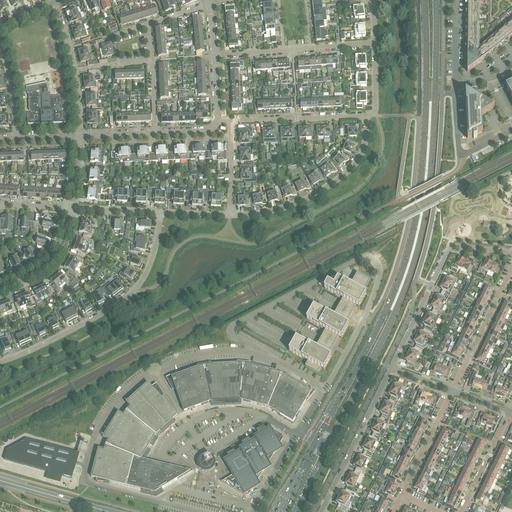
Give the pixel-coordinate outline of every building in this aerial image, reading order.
[(0,0),(4,9),(8,7),(5,0),(0,0)] [(88,1),(92,11),(93,13),(96,12),(96,13),(99,12),(100,11),(99,8),(97,8),(93,0),(89,0),(89,1),(88,1)] [(100,0),(102,4),(101,4),(104,10),(111,7),(109,1),(107,2),(106,0),(100,0)] [(175,5),(174,1),(173,0),(165,0),(166,1),(162,2),(165,12),(172,10),(171,7),(175,5)] [(467,73),(483,60),(511,36),(511,21),(497,33),(491,39),(492,41),(477,54),(477,34),(479,34),(480,25),(479,0),(468,0),(468,35),(467,73)] [(147,3),(151,16),(158,14),(155,4),(151,6),(150,2),(147,3)] [(145,18),(151,16),(147,3),(145,4),(146,7),(142,8),(145,18)] [(353,7),(354,13),(364,12),(364,8),(363,8),(363,6),(356,7),(356,3),(349,4),(350,8),(353,7)] [(69,7),(69,8),(69,7),(70,6),(71,10),(65,12),(66,13),(65,13),(67,17),(67,18),(76,14),(79,13),(78,13),(77,9),(76,7),(74,6),(72,5),(70,6),(69,7)] [(139,20),(145,18),(142,8),(139,9),(138,6),(135,7),(139,20)] [(133,22),(139,20),(135,7),(133,7),(134,11),(130,12),(133,22)] [(123,10),(127,23),(133,22),(130,12),(127,13),(126,9),(123,10)] [(121,25),(127,23),(123,10),(120,11),(122,15),(118,16),(121,25)] [(365,18),(364,12),(354,13),(354,17),(355,17),(355,19),(350,19),(351,22),(358,22),(357,19),(365,18)] [(76,14),(67,18),(68,22),(69,22),(70,23),(75,21),(76,24),(83,21),(82,18),(79,13),(76,14)] [(85,21),(83,21),(76,24),(77,27),(72,28),(72,29),(71,30),(72,34),(73,34),(82,32),(86,30),(84,25),(86,24),(85,21)] [(358,22),(351,22),(351,26),(355,26),(355,27),(355,32),(365,31),(365,25),(358,25),(358,22)] [(86,30),(82,32),(73,34),(73,35),(74,39),(75,39),(75,40),(84,37),(83,36),(87,35),(86,30)] [(79,57),(88,55),(87,52),(90,51),(89,49),(90,48),(89,43),(83,45),(83,48),(84,48),(84,49),(78,51),(78,52),(77,52),(79,57)] [(90,54),(88,55),(79,57),(79,62),(80,61),(81,63),(87,61),(87,63),(92,62),(90,54)] [(332,57),(333,65),(336,65),(337,67),(341,67),(340,63),(338,63),(338,55),(334,55),(334,57),(332,57)] [(304,67),(303,59),(300,59),(300,57),(298,57),(298,64),(295,64),(296,71),(299,71),(304,70),(304,67)] [(284,61),(284,69),(288,69),(288,71),(293,70),(292,63),(290,63),(289,60),(284,61)] [(235,62),(235,65),(230,65),(231,71),(240,70),(240,66),(244,66),(243,61),(235,62)] [(256,71),(261,71),(261,62),(255,63),(255,68),(252,68),(253,74),(257,73),(256,71)] [(366,62),(356,62),(356,66),(356,68),(352,68),(352,71),(359,71),(359,68),(366,68),(366,62)] [(95,75),(95,70),(88,71),(89,74),(89,76),(83,77),(83,78),(82,78),(83,83),(83,82),(83,83),(93,82),(95,81),(100,80),(100,75),(95,75)] [(126,71),(126,80),(143,79),(143,71),(126,71)] [(356,81),(367,80),(366,74),(359,74),(359,71),(352,71),(352,75),(356,75),(356,76),(353,76),(353,80),(356,80),(356,81)] [(118,85),(117,80),(120,80),(120,72),(114,72),(114,76),(112,76),(112,85),(118,85)] [(367,80),(356,81),(356,85),(357,85),(357,86),(350,86),(350,90),(353,90),(360,90),(359,87),(367,86),(367,80)] [(91,91),(98,90),(97,87),(96,87),(95,81),(93,82),(83,83),(84,88),(85,88),(85,89),(91,88),(91,91)] [(29,124),(40,124),(40,125),(52,124),(52,123),(64,123),(64,122),(65,122),(65,121),(65,112),(61,112),(60,110),(62,110),(63,109),(63,108),(63,99),(59,99),(59,96),(50,96),(49,93),(48,93),(48,91),(46,82),(26,87),(27,94),(29,93),(29,100),(28,100),(28,110),(29,110),(29,111),(30,111),(31,111),(31,113),(27,113),(27,122),(27,123),(28,123),(28,124),(29,124)] [(91,91),(92,94),(85,94),(85,95),(84,96),(85,100),(95,100),(98,99),(99,99),(98,90),(91,91)] [(360,90),(353,90),(353,96),(356,96),(356,99),(367,99),(367,93),(360,93),(360,90)] [(465,93),(466,104),(468,140),(473,137),(474,139),(477,137),(477,135),(483,132),(482,116),(494,108),(477,99),(477,95),(471,95),(471,96),(465,93)] [(334,97),(335,99),(335,107),(335,109),(337,109),(337,107),(341,107),(341,105),(344,105),(344,99),(344,97),(344,96),(334,97)] [(292,109),(292,104),(295,104),(295,97),(286,98),(286,101),(286,109),(287,109),(287,111),(290,110),(290,109),(292,109)] [(297,105),(301,105),(301,109),(306,108),(306,100),(303,100),(303,97),(297,98),(297,105)] [(93,109),(101,108),(101,105),(98,105),(98,99),(95,100),(85,100),(85,101),(85,105),(86,105),(86,106),(92,106),(93,109)] [(367,103),(367,99),(356,99),(356,109),(363,108),(363,105),(366,105),(366,103),(367,103)] [(263,102),(258,102),(258,101),(254,101),(254,110),(258,109),(258,110),(263,110),(263,102)] [(86,119),(96,118),(100,118),(99,112),(101,112),(101,108),(93,109),(93,112),(87,112),(87,113),(85,113),(86,118),(86,119)] [(0,120),(8,120),(8,116),(7,116),(7,114),(1,115),(1,111),(0,111),(0,120)] [(99,124),(98,122),(99,121),(99,122),(100,122),(100,118),(96,118),(86,119),(86,123),(87,123),(87,124),(93,124),(93,127),(92,127),(93,128),(95,128),(97,127),(98,125),(99,124)] [(8,121),(8,120),(0,120),(0,130),(1,130),(1,127),(7,126),(7,125),(9,125),(8,121)] [(357,137),(357,131),(358,128),(358,125),(349,125),(350,129),(349,129),(349,137),(357,137)] [(317,134),(315,134),(315,140),(315,145),(318,145),(318,137),(324,137),(323,126),(319,127),(320,128),(317,128),(317,134)] [(323,126),(324,137),(330,137),(330,143),(334,143),(334,133),(330,133),(330,127),(327,127),(323,126)] [(299,135),(297,135),(297,141),(297,143),(300,143),(300,138),(306,138),(305,127),(301,128),(302,128),(299,128),(299,135)] [(312,141),(315,140),(315,134),(312,134),(312,128),(309,128),(309,127),(305,127),(306,138),(312,137),(312,141)] [(239,134),(239,138),(249,137),(252,137),(252,128),(246,128),(246,131),(240,132),(240,134),(239,134)] [(264,144),(264,142),(270,142),(270,139),(269,128),(265,129),(266,130),(263,130),(264,136),(261,136),(261,145),(264,144)] [(276,142),(279,142),(279,136),(276,136),(276,129),(274,129),(269,128),(270,139),(270,142),(276,142)] [(281,135),(279,136),(279,142),(279,144),(282,144),(282,141),(288,141),(288,138),(287,128),(283,128),(284,129),(281,129),(281,135)] [(292,141),(297,141),(297,135),(294,135),(294,129),(291,129),(291,128),(287,128),(288,138),(291,138),(292,141)] [(246,147),(253,146),(257,146),(257,143),(249,143),(249,137),(239,138),(239,142),(240,142),(240,144),(246,144),(246,147)] [(351,154),(353,148),(356,146),(357,144),(358,144),(349,140),(348,144),(347,144),(344,151),(351,154)] [(198,157),(198,145),(195,146),(192,147),(193,153),(189,153),(189,160),(194,159),(196,157),(198,157)] [(198,145),(198,157),(204,156),(204,159),(208,159),(208,152),(204,153),(204,146),(202,146),(202,145),(198,145)] [(211,156),(217,156),(217,145),(213,145),(213,146),(211,146),(211,152),(208,152),(208,159),(211,159),(211,156)] [(220,145),(217,145),(217,156),(220,156),(221,158),(223,158),(223,160),(227,160),(226,152),(223,152),(223,145),(220,145)] [(171,160),(174,160),(180,160),(180,157),(179,146),(176,146),(176,147),(174,147),(174,154),(170,154),(171,160)] [(189,160),(189,153),(186,153),(185,147),(183,147),(183,146),(179,146),(180,157),(180,160),(186,160),(189,160)] [(253,149),(253,146),(246,147),(247,149),(240,150),(240,152),(239,156),(250,155),(253,155),(253,149)] [(161,158),(161,147),(157,147),(157,148),(155,148),(155,155),(152,155),(152,161),(158,161),(158,158),(161,158)] [(161,147),(161,158),(161,161),(171,160),(170,154),(167,154),(167,148),(164,148),(164,147),(161,147)] [(118,160),(124,159),(124,148),(120,149),(118,149),(118,156),(115,156),(115,163),(119,162),(118,160)] [(134,162),(133,155),(130,156),(130,149),(127,149),(127,148),(124,148),(124,159),(124,162),(130,162),(134,162)] [(143,159),(142,148),(139,148),(139,149),(136,149),(137,155),(133,155),(134,162),(143,162),(143,159)] [(152,161),(152,155),(148,155),(148,148),(146,148),(142,148),(143,159),(143,162),(147,161),(152,161)] [(31,161),(37,161),(36,153),(33,153),(33,152),(27,152),(28,161),(31,161)] [(339,156),(334,161),(339,167),(344,163),(346,162),(349,160),(343,154),(340,157),(339,156)] [(253,155),(250,155),(239,156),(240,160),(241,160),(241,162),(247,162),(247,164),(253,164),(253,161),(253,155)] [(97,162),(96,166),(103,166),(103,163),(103,157),(89,156),(89,160),(90,160),(90,162),(97,162)] [(251,173),(254,173),(253,164),(247,164),(247,167),(241,168),(241,170),(240,170),(240,174),(251,173)] [(327,177),(331,173),(334,173),(337,171),(332,164),(328,167),(328,166),(322,170),(327,177)] [(103,166),(96,166),(96,169),(90,169),(89,171),(88,175),(99,175),(102,176),(103,172),(104,172),(104,170),(105,166),(103,166)] [(248,182),(254,182),(254,173),(251,173),(240,174),(241,178),(241,180),(248,180),(248,182)] [(316,174),(309,178),(313,185),(319,182),(322,182),(324,181),(325,181),(320,173),(316,175),(316,174)] [(99,175),(88,175),(88,178),(89,178),(89,181),(95,181),(95,185),(101,185),(103,185),(105,185),(105,181),(102,181),(103,179),(99,177),(99,175)] [(303,182),(296,185),(300,192),(305,190),(308,190),(311,189),(307,181),(303,182)] [(4,185),(4,196),(10,196),(11,186),(12,186),(12,183),(10,183),(9,186),(4,185)] [(101,185),(95,185),(95,188),(88,187),(88,190),(87,189),(87,193),(98,194),(98,189),(103,189),(103,185),(101,185)] [(11,186),(10,196),(16,196),(17,190),(19,190),(19,186),(12,186),(11,186)] [(22,197),(29,197),(29,187),(28,187),(21,186),(21,190),(23,190),(22,197)] [(48,198),(54,199),(55,189),(56,189),(56,186),(54,186),(54,188),(48,188),(48,198)] [(61,189),(56,189),(55,189),(54,199),(61,199),(61,193),(63,193),(63,186),(61,186),(61,189)] [(117,187),(117,190),(113,190),(112,197),(113,197),(113,196),(115,197),(115,198),(117,198),(117,201),(122,202),(122,190),(122,188),(117,187)] [(289,188),(282,190),(285,198),(291,196),(294,196),(297,195),(294,187),(290,189),(289,188)] [(147,198),(150,198),(151,188),(148,188),(147,192),(141,191),(140,203),(145,203),(145,199),(147,199),(147,198)] [(154,203),(159,204),(160,192),(153,192),(154,188),(151,188),(150,198),(153,198),(153,200),(154,200),(154,203)] [(166,193),(160,192),(159,204),(164,204),(164,200),(166,200),(166,199),(169,199),(169,189),(166,189),(166,193)] [(178,193),(179,189),(169,189),(169,199),(172,199),(172,200),(173,201),(173,204),(178,205),(178,193)] [(184,200),(188,200),(188,194),(188,190),(179,189),(178,193),(178,205),(183,205),(183,201),(184,201),(184,200)] [(279,189),(268,192),(270,202),(276,201),(279,201),(282,201),(279,190),(279,189)] [(128,197),(131,197),(132,191),(122,190),(122,202),(127,202),(127,198),(128,198),(128,197)] [(141,191),(132,191),(131,197),(134,198),(134,199),(136,199),(135,202),(140,203),(141,191)] [(197,191),(197,194),(197,206),(202,206),(202,202),(203,202),(203,201),(206,201),(207,191),(197,191)] [(211,206),(215,207),(216,195),(210,195),(210,191),(207,191),(206,201),(210,201),(209,202),(211,203),(211,206)] [(191,201),(192,202),(192,205),(197,206),(197,194),(188,194),(188,200),(191,200),(191,201)] [(261,196),(254,197),(255,205),(261,204),(264,205),(267,205),(266,196),(261,196)] [(247,198),(239,198),(239,206),(245,206),(248,207),(251,208),(251,199),(247,199),(247,198)] [(0,230),(12,231),(13,225),(12,225),(12,216),(7,216),(7,217),(1,216),(1,220),(0,220),(0,230)] [(26,229),(27,227),(31,228),(30,231),(33,232),(34,229),(35,222),(31,222),(31,223),(27,223),(27,219),(26,219),(26,217),(23,217),(22,219),(21,219),(21,221),(19,221),(19,226),(21,226),(20,228),(26,229)] [(42,221),(37,221),(37,222),(35,222),(34,229),(33,232),(37,233),(38,225),(42,225),(42,226),(41,227),(44,227),(43,229),(48,230),(48,228),(51,228),(51,227),(53,227),(53,224),(52,224),(52,222),(50,222),(50,220),(49,219),(48,217),(46,219),(45,219),(44,221),(42,221)] [(81,226),(91,228),(91,225),(94,226),(95,224),(91,218),(88,220),(89,221),(88,221),(85,221),(85,220),(81,219),(81,222),(82,223),(81,226)] [(124,227),(120,227),(121,220),(119,220),(119,219),(113,219),(113,223),(114,223),(114,230),(120,230),(120,234),(119,234),(123,235),(124,227)] [(135,230),(143,231),(143,228),(150,229),(150,227),(151,227),(152,221),(148,221),(148,222),(141,221),(138,221),(138,225),(136,224),(135,230)] [(91,228),(81,226),(80,229),(79,229),(78,232),(82,233),(82,232),(85,233),(84,236),(91,238),(93,232),(90,232),(91,228)] [(45,236),(45,237),(45,236),(37,233),(35,239),(36,240),(35,243),(38,244),(37,246),(41,247),(42,245),(44,246),(45,245),(46,245),(47,242),(46,242),(46,240),(44,239),(45,236)] [(138,237),(137,243),(148,246),(149,241),(148,241),(148,239),(141,237),(142,234),(136,233),(135,236),(138,237)] [(91,246),(93,241),(84,238),(83,241),(80,240),(80,239),(77,238),(76,241),(75,244),(85,248),(88,249),(89,246),(89,245),(91,246)] [(147,250),(148,246),(137,243),(134,242),(133,246),(132,246),(130,251),(137,253),(138,250),(145,251),(145,250),(147,250)] [(85,248),(75,244),(74,248),(73,247),(72,250),(76,251),(79,252),(78,255),(85,257),(87,252),(88,249),(85,248)] [(35,253),(36,253),(31,246),(26,249),(27,251),(24,253),(25,255),(24,256),(26,260),(28,259),(29,260),(30,260),(31,261),(34,259),(33,258),(34,257),(33,255),(35,253)] [(142,261),(135,259),(136,256),(129,252),(127,256),(129,257),(128,259),(129,259),(131,260),(130,264),(136,266),(136,267),(140,269),(142,264),(141,263),(142,261)] [(21,261),(21,262),(18,253),(11,256),(12,258),(10,259),(11,261),(9,262),(11,266),(13,266),(14,268),(15,267),(16,269),(19,267),(18,266),(19,265),(18,263),(21,261)] [(69,259),(68,262),(76,267),(79,262),(82,263),(83,261),(77,257),(76,260),(73,258),(70,256),(69,259)] [(461,268),(466,259),(464,259),(464,260),(459,258),(457,261),(455,260),(452,266),(458,269),(458,267),(461,268)] [(466,259),(461,268),(470,273),(473,266),(470,265),(471,263),(469,263),(469,262),(467,260),(466,259)] [(487,273),(488,271),(493,262),(491,261),(491,263),(486,260),(485,264),(482,262),(477,271),(481,273),(482,270),(487,273)] [(76,267),(68,262),(66,265),(65,265),(64,267),(67,269),(70,270),(68,273),(75,277),(78,272),(74,270),(76,267)] [(493,262),(488,271),(497,275),(500,269),(497,268),(498,266),(496,265),(496,264),(494,263),(493,262)] [(119,275),(124,279),(126,276),(132,280),(133,278),(134,279),(137,274),(133,272),(133,273),(127,269),(123,274),(121,272),(119,275)] [(58,275),(55,277),(62,285),(64,282),(66,284),(69,282),(74,288),(79,284),(72,278),(70,280),(66,275),(64,277),(62,275),(59,272),(57,274),(58,275)] [(366,295),(363,293),(370,280),(357,273),(350,286),(338,279),(334,285),(328,281),(324,288),(343,299),(338,308),(351,315),(356,306),(359,308),(361,305),(366,295)] [(445,277),(443,283),(451,287),(453,288),(458,279),(450,275),(449,278),(448,278),(447,278),(445,277)] [(59,287),(62,285),(55,277),(53,279),(52,279),(50,281),(52,283),(54,285),(52,287),(57,293),(56,293),(57,295),(60,292),(59,291),(61,289),(59,287)] [(110,283),(119,294),(122,291),(121,290),(123,289),(119,284),(121,282),(117,277),(110,283)] [(110,283),(107,285),(102,288),(106,293),(108,291),(113,297),(114,296),(115,297),(119,294),(110,283)] [(451,287),(443,283),(440,288),(442,289),(442,290),(441,293),(449,297),(451,298),(452,296),(450,295),(451,293),(453,288),(451,287)] [(483,291),(492,295),(492,294),(493,291),(493,289),(489,287),(490,285),(488,283),(486,283),(485,284),(483,283),(480,289),(481,290),(483,291)] [(39,288),(43,297),(47,295),(48,298),(53,295),(50,289),(47,290),(46,287),(44,284),(42,285),(42,286),(39,288)] [(41,298),(43,297),(39,288),(36,289),(35,288),(33,290),(34,293),(35,293),(36,296),(33,297),(37,303),(41,301),(41,298)] [(104,303),(100,296),(104,294),(100,288),(96,290),(96,291),(97,290),(99,294),(93,297),(96,303),(95,304),(98,307),(103,305),(102,303),(104,303)] [(492,295),(483,291),(481,290),(479,294),(481,296),(489,299),(489,298),(492,295)] [(24,294),(21,296),(25,305),(28,304),(29,307),(31,307),(35,306),(32,298),(29,299),(28,296),(27,292),(24,293),(24,294)] [(451,298),(449,297),(441,293),(440,296),(439,296),(438,296),(436,295),(434,301),(442,305),(445,306),(445,305),(446,306),(447,305),(446,303),(448,298),(450,299),(451,298)] [(478,300),(487,305),(487,304),(488,301),(489,299),(481,296),(479,294),(478,294),(476,299),(478,300)] [(25,305),(21,296),(18,297),(18,296),(15,297),(16,301),(17,301),(18,303),(15,305),(18,311),(22,309),(23,308),(26,307),(25,305)] [(7,315),(13,313),(16,312),(13,305),(11,306),(10,303),(8,300),(6,301),(6,302),(3,303),(6,312),(7,315)] [(487,305),(478,300),(476,305),(484,309),(485,308),(487,305)] [(511,301),(510,300),(509,303),(504,301),(503,302),(501,305),(510,310),(511,310),(511,301)] [(76,303),(79,308),(82,307),(85,313),(87,312),(88,313),(93,310),(91,306),(90,307),(86,301),(81,304),(79,301),(76,303)] [(445,306),(442,305),(434,301),(431,306),(433,307),(433,308),(434,308),(432,311),(440,315),(443,309),(445,306)] [(67,311),(72,321),(76,319),(76,318),(78,317),(74,311),(77,309),(74,303),(70,305),(71,305),(73,308),(67,311)] [(471,309),(474,310),(482,314),(483,314),(483,310),(484,309),(476,305),(475,308),(472,306),(472,307),(470,307),(469,308),(471,308),(471,309)] [(500,309),(499,311),(507,314),(510,310),(501,305),(501,306),(500,309)] [(320,339),(333,347),(333,346),(338,337),(342,339),(348,327),(349,326),(346,324),(351,315),(338,308),(333,317),(314,307),(307,320),(325,330),(320,339)] [(482,315),(482,314),(474,310),(471,309),(468,313),(471,315),(479,319),(480,317),(482,315)] [(72,321),(67,311),(62,314),(60,310),(57,312),(60,318),(63,317),(66,323),(68,322),(68,323),(72,321)] [(429,314),(428,313),(425,319),(434,323),(436,324),(440,315),(432,311),(431,314),(430,314),(429,314)] [(505,319),(507,314),(499,311),(499,312),(496,315),(505,319)] [(58,327),(55,321),(58,319),(55,313),(51,314),(51,315),(52,315),(54,318),(48,321),(51,327),(50,328),(52,332),(57,329),(57,328),(58,327)] [(468,313),(466,318),(478,324),(479,320),(479,319),(471,315),(468,313)] [(495,319),(495,320),(503,324),(505,319),(496,315),(496,316),(495,319)] [(477,325),(478,324),(466,318),(463,323),(474,329),(475,327),(477,325)] [(425,319),(423,324),(424,325),(424,326),(425,326),(424,329),(431,333),(436,324),(434,323),(425,319)] [(503,324),(495,320),(494,322),(492,324),(492,325),(500,329),(503,330),(505,325),(503,324)] [(39,321),(34,324),(33,324),(34,324),(34,323),(30,325),(33,332),(36,330),(39,336),(41,336),(42,337),(47,334),(45,330),(44,331),(39,321)] [(474,330),(474,329),(463,323),(461,328),(473,334),(473,333),(474,330)] [(491,329),(490,330),(498,334),(500,329),(492,325),(491,325),(491,329)] [(21,334),(26,344),(30,342),(29,341),(31,340),(28,334),(31,333),(28,326),(25,327),(25,328),(27,331),(21,334)] [(473,334),(461,328),(459,333),(462,335),(470,338),(470,337),(473,334)] [(421,332),(419,331),(416,337),(425,341),(427,342),(428,342),(430,337),(430,336),(431,333),(424,329),(422,332),(421,332)] [(487,334),(487,335),(495,339),(498,334),(490,330),(489,331),(487,334)] [(11,349),(8,342),(11,341),(8,333),(5,334),(6,337),(7,340),(1,342),(3,348),(2,349),(4,353),(9,351),(9,350),(11,349)] [(26,344),(21,334),(16,336),(14,334),(15,333),(14,333),(11,335),(14,340),(17,339),(19,346),(21,345),(22,346),(26,344)] [(462,335),(460,339),(468,344),(468,343),(469,340),(470,338),(462,335)] [(493,344),(495,339),(487,335),(486,339),(485,340),(493,344)] [(416,344),(415,347),(423,351),(427,353),(427,351),(423,349),(425,347),(427,342),(425,341),(416,337),(414,342),(416,343),(416,344)] [(331,358),(328,356),(333,347),(320,339),(315,349),(311,346),(296,338),(289,351),(308,362),(305,366),(318,373),(321,369),(324,371),(331,358)] [(468,344),(460,339),(457,344),(465,348),(466,347),(468,344)] [(482,344),(491,349),(493,344),(485,340),(485,341),(482,344)] [(452,348),(455,349),(463,353),(464,353),(464,349),(465,348),(457,344),(454,343),(452,348)] [(488,353),(491,349),(482,344),(482,345),(481,348),(480,350),(488,353)] [(412,350),(410,349),(408,355),(416,359),(418,356),(420,357),(422,352),(426,353),(427,353),(423,351),(415,347),(414,350),(413,350),(412,350)] [(463,354),(463,353),(455,349),(452,348),(449,353),(448,352),(446,355),(454,359),(456,356),(460,358),(461,356),(463,354)] [(478,354),(477,354),(486,358),(488,353),(480,350),(480,351),(478,354)] [(489,360),(486,358),(477,354),(477,355),(476,358),(476,360),(480,362),(479,364),(481,365),(489,369),(491,366),(487,364),(489,360)] [(414,364),(416,359),(408,355),(405,360),(407,361),(407,362),(406,365),(418,369),(419,366),(414,364)] [(439,374),(442,366),(437,364),(439,358),(435,357),(430,372),(435,375),(436,373),(439,374)] [(448,368),(442,366),(439,374),(442,376),(442,377),(447,379),(453,365),(455,366),(458,362),(454,360),(453,363),(450,362),(448,368)] [(231,401),(240,400),(254,404),(268,407),(282,416),(293,422),(306,401),(307,402),(315,391),(312,388),(310,390),(300,384),(288,377),(289,375),(283,372),(276,369),(275,371),(264,368),(251,365),(251,363),(244,362),(237,362),(237,364),(225,364),(211,365),(211,363),(204,364),(197,366),(198,368),(186,372),(173,377),(172,375),(166,378),(172,390),(176,388),(184,412),(198,407),(211,402),(231,395),(231,401)] [(468,386),(471,388),(474,389),(474,387),(478,388),(481,380),(475,378),(477,372),(474,371),(468,386)] [(481,380),(478,388),(481,390),(480,391),(486,393),(492,377),(488,376),(486,382),(481,380)] [(500,397),(503,388),(497,386),(499,382),(495,381),(490,395),(496,397),(497,395),(500,397)] [(394,384),(391,389),(399,393),(401,390),(403,391),(406,386),(398,382),(397,384),(396,384),(395,384),(394,384)] [(156,435),(177,416),(161,397),(164,395),(156,384),(152,387),(148,383),(126,403),(130,406),(126,410),(156,435)] [(502,399),(505,400),(508,401),(511,390),(511,384),(510,384),(508,390),(503,388),(500,397),(503,398),(502,399)] [(402,394),(399,393),(391,389),(389,394),(390,395),(390,396),(391,396),(391,397),(390,399),(397,403),(402,394)] [(420,401),(425,403),(428,394),(425,393),(425,392),(420,390),(414,405),(417,407),(420,401)] [(431,396),(428,394),(425,403),(431,405),(429,409),(432,410),(435,404),(436,405),(439,399),(437,398),(437,396),(432,394),(431,396)] [(396,407),(397,403),(390,399),(388,402),(387,402),(385,402),(382,407),(391,411),(393,406),(396,407)] [(458,415),(463,417),(466,408),(463,407),(464,406),(458,404),(453,418),(456,419),(458,415)] [(388,416),(391,411),(382,407),(380,412),(381,413),(381,414),(382,414),(382,415),(381,417),(386,420),(388,416)] [(466,408),(463,417),(469,419),(466,426),(469,427),(476,410),(470,408),(469,410),(466,408)] [(118,412),(111,425),(148,448),(156,435),(126,410),(123,415),(118,412)] [(418,417),(415,422),(427,428),(428,427),(428,424),(429,422),(425,420),(426,417),(415,412),(414,415),(418,417)] [(481,423),(486,425),(489,417),(486,416),(487,414),(481,412),(476,426),(479,427),(481,423)] [(376,420),(374,425),(382,429),(385,424),(387,425),(389,421),(386,420),(381,417),(380,420),(379,420),(378,420),(376,420)] [(489,417),(486,425),(492,427),(490,431),(494,432),(499,419),(493,417),(493,418),(489,417)] [(427,428),(415,422),(413,427),(416,428),(424,432),(425,431),(427,428)] [(148,448),(111,425),(103,437),(108,440),(143,457),(148,448)] [(372,435),(380,439),(382,435),(380,434),(382,429),(374,425),(371,430),(373,431),(373,432),(373,433),(372,435)] [(281,435),(281,434),(274,430),(273,431),(274,431),(273,431),(270,427),(254,437),(255,439),(256,439),(269,462),(275,452),(283,448),(280,443),(282,440),(283,439),(283,438),(283,437),(282,436),(282,435),(281,435)] [(414,433),(423,437),(424,433),(424,432),(416,428),(413,427),(411,431),(414,433)] [(439,433),(448,437),(451,439),(453,434),(455,434),(456,432),(448,428),(447,431),(442,428),(442,430),(439,433)] [(423,437),(414,433),(412,438),(420,442),(420,440),(423,438),(423,437)] [(445,442),(448,437),(439,433),(439,434),(438,437),(438,438),(445,442)] [(367,438),(365,443),(373,447),(376,442),(378,443),(380,439),(372,435),(371,438),(370,438),(369,438),(367,438)] [(412,438),(409,443),(418,447),(419,443),(420,442),(412,438)] [(435,442),(434,443),(443,447),(445,442),(438,438),(437,440),(435,442)] [(79,454),(27,439),(7,450),(4,460),(72,480),(79,454)] [(241,452),(241,451),(258,480),(264,471),(272,466),(269,462),(256,439),(255,439),(239,449),(241,452)] [(478,439),(476,445),(482,449),(483,449),(486,443),(485,444),(478,441),(479,440),(478,439)] [(140,462),(143,457),(108,440),(104,450),(99,449),(91,477),(96,478),(140,462)] [(373,447),(365,443),(362,448),(363,448),(364,449),(364,450),(365,451),(363,453),(371,457),(373,453),(376,448),(373,447)] [(418,447),(409,443),(407,448),(415,452),(416,450),(418,448),(418,447)] [(433,448),(441,452),(443,447),(434,443),(433,447),(433,448)] [(483,449),(482,449),(476,445),(473,450),(481,454),(483,449)] [(503,445),(500,451),(507,455),(510,449),(509,450),(502,446),(503,445)] [(407,448),(405,453),(413,457),(414,456),(414,453),(415,452),(407,448)] [(430,452),(430,453),(438,457),(441,452),(433,448),(432,449),(430,452)] [(478,459),(481,454),(473,450),(471,455),(477,458),(478,459)] [(224,461),(233,475),(253,489),(261,484),(258,480),(241,451),(241,452),(224,461)] [(505,460),(507,455),(500,451),(497,456),(505,460)] [(199,466),(200,467),(201,468),(201,469),(202,469),(203,470),(204,470),(205,471),(206,471),(207,471),(208,470),(209,470),(210,470),(211,469),(212,469),(212,468),(213,468),(213,467),(214,466),(214,465),(214,464),(214,463),(214,460),(213,459),(213,458),(212,459),(209,453),(203,457),(203,456),(202,456),(201,457),(200,458),(199,459),(199,460),(199,461),(199,462),(199,463),(199,464),(199,465),(199,466)] [(359,456),(356,461),(365,465),(367,460),(369,461),(371,457),(363,453),(362,456),(361,456),(360,456),(359,456)] [(413,457),(405,453),(402,458),(410,461),(411,460),(413,457)] [(428,458),(436,462),(437,459),(441,461),(442,458),(438,457),(430,453),(429,453),(429,456),(428,458)] [(478,459),(477,458),(471,455),(469,460),(476,464),(478,459)] [(497,456),(495,461),(502,464),(505,460),(497,456)] [(400,462),(409,467),(409,466),(409,463),(410,461),(402,458),(400,462)] [(425,462),(434,467),(434,466),(439,469),(440,467),(436,465),(435,465),(436,462),(428,458),(427,459),(425,462)] [(474,468),(476,464),(469,460),(466,465),(473,468),(474,468)] [(360,474),(362,475),(366,469),(363,468),(365,465),(356,461),(354,466),(355,467),(355,468),(356,468),(356,469),(355,471),(360,474)] [(398,467),(405,471),(406,470),(408,467),(409,467),(400,462),(397,461),(395,466),(398,467)] [(493,466),(500,469),(502,464),(495,461),(493,466)] [(140,462),(96,478),(96,482),(109,483),(110,482),(155,493),(186,474),(185,474),(184,473),(183,472),(182,472),(181,471),(180,471),(179,471),(178,470),(177,470),(176,470),(175,470),(173,470),(172,470),(171,470),(170,470),(169,470),(168,469),(166,469),(165,469),(164,468),(163,468),(162,467),(161,466),(160,466),(159,466),(157,465),(156,465),(155,465),(154,465),(153,465),(150,465),(149,465),(148,465),(146,465),(145,464),(144,464),(143,464),(140,462)] [(423,468),(431,471),(434,467),(425,462),(425,463),(424,466),(423,468)] [(474,468),(473,468),(466,465),(464,470),(471,473),(474,468)] [(493,466),(490,470),(490,471),(498,474),(500,469),(493,466)] [(398,467),(395,472),(404,476),(405,472),(405,471),(398,467)] [(420,472),(429,476),(431,471),(423,468),(423,469),(420,472)] [(469,478),(471,473),(464,470),(461,475),(469,478)] [(350,474),(347,479),(356,483),(358,478),(360,474),(355,471),(353,474),(352,474),(350,474)] [(387,478),(395,482),(396,479),(401,481),(401,479),(404,477),(404,476),(395,472),(395,473),(392,471),(390,476),(388,475),(387,478)] [(490,471),(488,475),(495,479),(498,474),(490,471)] [(419,477),(426,481),(429,476),(420,472),(420,473),(419,476),(419,477)] [(253,489),(233,475),(222,482),(222,481),(221,482),(244,495),(244,496),(245,496),(246,496),(247,496),(248,495),(249,495),(249,494),(250,494),(253,489)] [(466,483),(467,483),(469,478),(461,475),(459,480),(466,483)] [(488,475),(486,480),(493,484),(495,479),(488,475)] [(416,481),(415,482),(424,486),(426,481),(419,477),(418,479),(416,481)] [(384,486),(392,490),(396,492),(397,488),(398,486),(394,484),(395,482),(387,478),(385,481),(387,481),(384,486)] [(356,483),(347,479),(345,484),(347,485),(347,486),(347,487),(346,489),(354,493),(356,494),(360,485),(356,483)] [(457,484),(464,488),(466,483),(459,480),(457,484)] [(483,485),(484,486),(491,489),(493,484),(486,480),(483,485)] [(427,487),(424,486),(415,482),(415,486),(414,487),(418,489),(417,492),(425,496),(426,493),(424,492),(427,487)] [(462,493),(464,488),(457,484),(454,489),(462,493)] [(481,490),(488,494),(491,489),(484,486),(483,485),(481,490)] [(396,492),(392,490),(384,486),(382,491),(381,491),(379,493),(387,497),(389,495),(393,497),(394,495),(396,492)] [(459,498),(462,493),(454,489),(451,488),(449,493),(458,497),(459,498)] [(344,492),(343,492),(342,492),(341,492),(339,497),(347,501),(351,503),(354,498),(350,496),(351,492),(346,489),(345,492),(344,492)] [(478,495),(479,495),(486,498),(489,500),(491,495),(488,494),(481,490),(478,495)] [(447,497),(450,499),(457,503),(459,498),(458,497),(449,493),(446,491),(444,496),(447,497)] [(386,500),(387,497),(379,493),(378,496),(379,497),(376,502),(380,504),(389,508),(389,507),(389,504),(390,502),(386,500)] [(479,495),(478,495),(476,501),(476,500),(483,503),(483,504),(486,498),(479,495)] [(339,497),(336,502),(338,503),(338,504),(338,505),(337,507),(343,510),(347,511),(351,503),(347,501),(339,497)] [(454,509),(457,503),(450,499),(447,504),(445,503),(444,506),(453,511),(454,509)]
